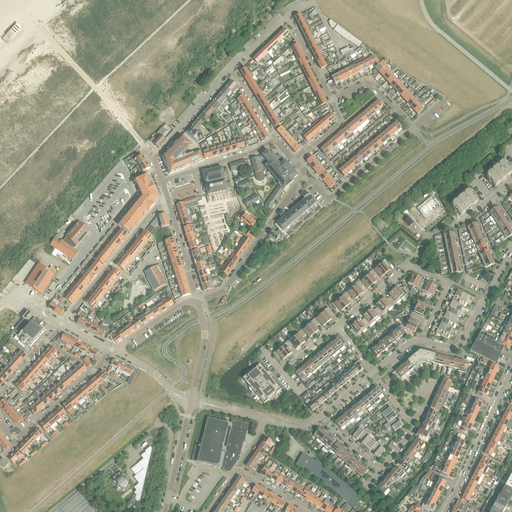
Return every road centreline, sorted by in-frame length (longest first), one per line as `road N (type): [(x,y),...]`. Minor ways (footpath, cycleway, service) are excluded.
road 1 (unclassified): [(172,474),(170,432),(159,424),(49,511)]
road 2 (residential): [(196,299),(227,286),(305,178)]
road 3 (residential): [(61,324),(136,230),(169,206)]
road 4 (residential): [(511,368),(444,511)]
road 5 (residential): [(0,421),(18,435),(91,372),(108,346)]
road 6 (residential): [(511,248),(459,344),(419,340)]
road 7 (residential): [(320,416),(298,426),(191,400)]
road 8 (residential): [(336,325),(405,266),(444,282)]
